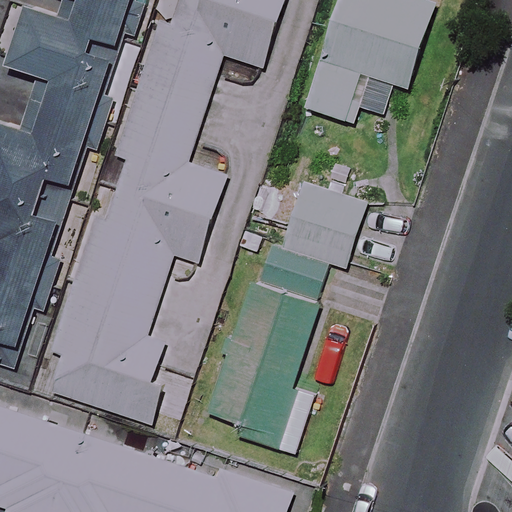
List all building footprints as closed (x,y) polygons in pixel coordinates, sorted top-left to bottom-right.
[(141,0),(37,0),(16,64),(44,73),(27,124),(2,116),(0,122),(0,360),(21,367),(141,0)] [(186,0),(186,3),(178,0),(171,0),(117,154),(135,161),(117,212),(103,208),(54,346),(72,353),(59,389),(155,423),(171,376),(158,372),(179,313),(162,307),(181,252),(205,260),(234,177),(192,162),(230,53),(269,67),(292,0),(186,0)] [(441,0),(347,0),(311,106),(380,129),(396,81),(412,87),(441,0)] [(305,180),(276,262),(329,280),(335,262),(352,268),(375,205),(305,180)] [(268,259),(214,408),(245,419),(241,431),(283,446),(332,309),(320,304),(329,280),(276,262),(268,259)] [(290,511),(298,491),(214,461),(209,475),(0,400),(0,487),(3,489),(0,496),(0,502),(15,508),(13,511),(290,511)]
